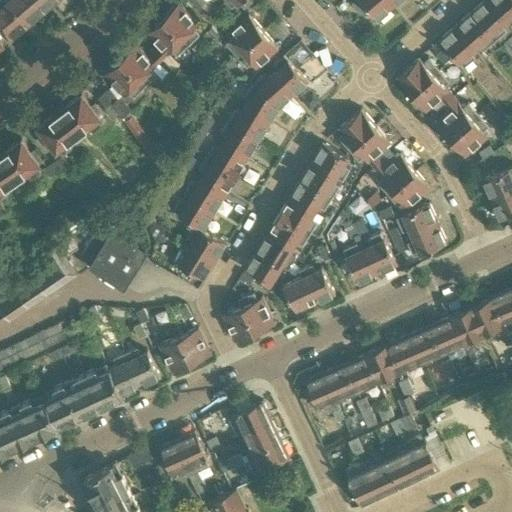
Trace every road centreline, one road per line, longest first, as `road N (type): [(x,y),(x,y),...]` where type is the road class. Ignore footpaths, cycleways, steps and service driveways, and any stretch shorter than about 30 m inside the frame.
road 1 (residential): [(203,302),(323,126),(371,78)]
road 2 (residential): [(6,511),(52,460),(236,376)]
road 3 (residential): [(267,363),(489,259)]
road 4 (residential): [(489,259),(448,173),(371,78)]
road 5 (residential): [(0,339),(95,294),(179,291),(203,302)]
road 6 (residential): [(338,511),(267,363)]
road 7 (residential): [(390,511),(485,465),(507,511)]
road 8 (residential): [(0,96),(113,0)]
road 9 (residential): [(371,78),(468,0)]
